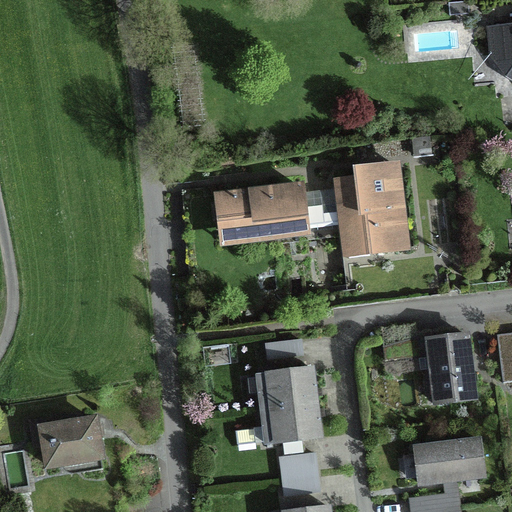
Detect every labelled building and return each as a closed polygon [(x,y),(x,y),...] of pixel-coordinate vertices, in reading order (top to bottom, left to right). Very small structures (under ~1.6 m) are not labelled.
[(511,24),(490,27),(490,29),(493,55),(499,54),(508,67),(511,66),(511,24)] [(340,203),(304,207),(308,233),(344,228),(346,245),(375,242),(376,252),(407,248),(402,207),(392,208),(386,166),(357,170),(358,180),(338,182),(340,203)] [(258,239),(308,233),(304,207),(301,187),(270,191),(269,186),(251,189),(252,193),(226,196),(232,232),(257,229),(258,239)] [(468,336),(429,341),(436,403),(475,399),(468,336)] [(306,340),(272,344),(274,359),(307,355),(306,340)] [(420,356),(418,340),(401,343),(384,349),(386,361),(420,356)] [(511,363),(502,365),(504,383),(511,382),(511,363)] [(258,375),(262,410),(317,403),(313,368),(268,374),(258,375)] [(317,403),(262,410),(266,444),(276,442),(276,443),(321,438),(317,403)] [(61,416),(40,420),(31,422),(35,447),(45,446),(48,466),(100,457),(101,457),(98,437),(101,436),(99,423),(96,424),(95,419),(62,425),(61,416)] [(416,449),(420,484),(484,476),(480,441),(416,449)] [(320,462),(287,466),(289,481),(322,477),(320,462)] [(322,477),(289,481),(291,496),(324,492),(322,477)] [(442,511),(460,509),(458,493),(440,495),(442,511)] [(126,511),(125,503),(92,509),(92,511),(126,511)]
